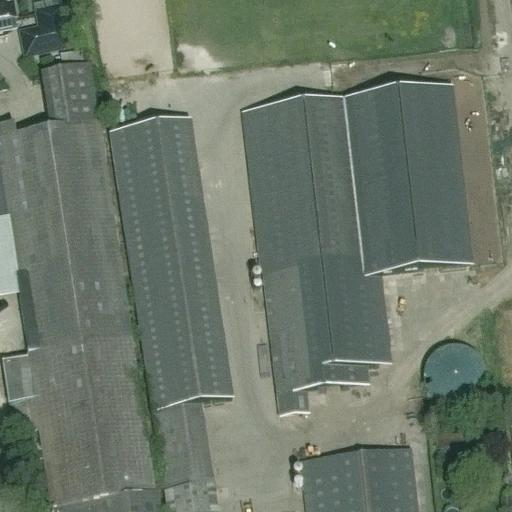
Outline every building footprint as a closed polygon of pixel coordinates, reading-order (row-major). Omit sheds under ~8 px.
[(0,0),(0,36),(7,35),(6,30),(15,28),(14,21),(15,21),(10,0),(0,0)] [(58,5),(35,9),(45,55),(67,50),(58,5)] [(449,93),(358,103),(245,116),(263,276),(264,276),(280,420),(307,417),(305,396),(367,389),(365,371),(388,368),(378,281),(469,270),(449,93)] [(216,511),(201,409),(231,404),(189,126),(109,138),(166,511),(216,511)] [(50,511),(58,511),(152,498),(98,129),(50,136),(16,141),(14,129),(0,131),(0,224),(7,224),(28,364),(1,368),(8,410),(16,440),(39,434),(50,511)] [(416,511),(410,454),(301,465),(306,511),(416,511)] [(158,511),(156,497),(152,498),(58,511),(158,511)]
